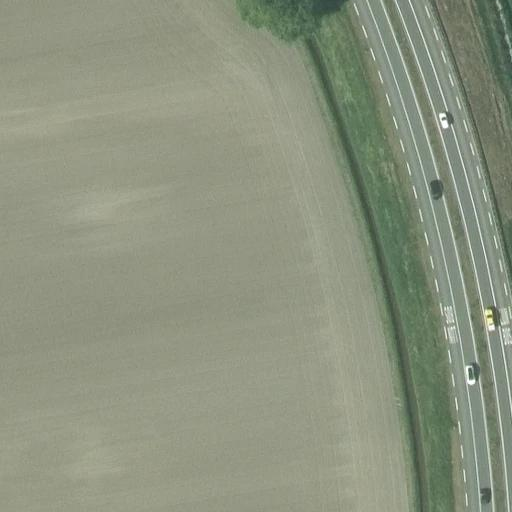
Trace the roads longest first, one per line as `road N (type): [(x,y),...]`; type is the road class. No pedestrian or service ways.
road 1 (primary): [(367,0),(422,162),(463,349),(481,511)]
road 2 (primary): [(511,406),(462,156),(408,0)]
